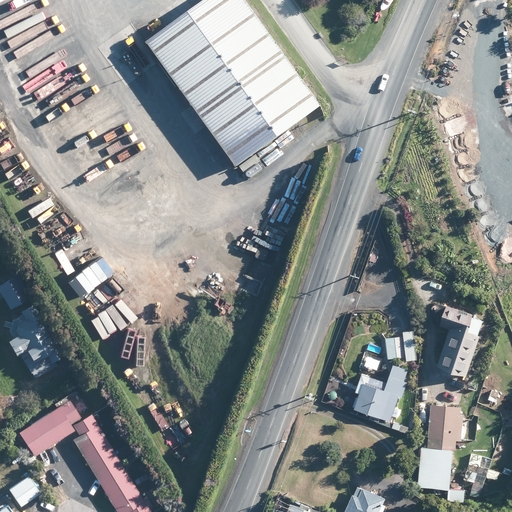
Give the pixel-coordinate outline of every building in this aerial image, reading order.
[(204,127),(232,165),(316,103),(240,0),(199,0),(143,40),(142,42),(157,62),(189,107),(204,127)] [(92,287),(82,275),(72,283),(82,295),(92,287)] [(476,338),(477,337),(475,336),(480,321),(469,317),(469,315),(437,304),(432,318),(434,318),(433,323),(437,324),(437,325),(441,327),(445,328),(447,329),(435,367),(463,376),(476,338)] [(403,357),(403,361),(414,360),(410,330),(400,331),(400,337),(384,339),(383,339),(386,359),(403,357)] [(45,358),(36,339),(11,352),(20,370),(45,358)] [(396,387),(361,376),(358,375),(353,392),(356,394),(355,397),(351,407),(351,409),(380,419),(388,422),(388,420),(397,395),(396,395),(398,388),(396,387)] [(64,399),(14,432),(30,456),(70,430),(66,424),(76,417),(64,399)] [(464,440),(465,433),(460,432),(462,415),(458,415),(459,408),(428,405),(426,436),(425,447),(453,450),(454,441),(459,442),(459,440),(464,440)] [(95,427),(88,417),(86,413),(68,424),(75,435),(68,439),(113,511),(147,511),(148,511),(147,511),(140,499),(125,475),(112,454),(95,427)] [(425,447),(420,447),(415,492),(449,495),(453,450),(425,447)] [(322,482),(336,485),(338,477),(324,474),(322,482)] [(4,491),(16,508),(37,493),(24,476),(20,479),(4,491)] [(342,511),(380,511),(383,507),(379,505),(383,498),(359,488),(355,497),(349,495),(342,511)] [(341,503),(319,493),(315,501),(338,511),(341,503)]
